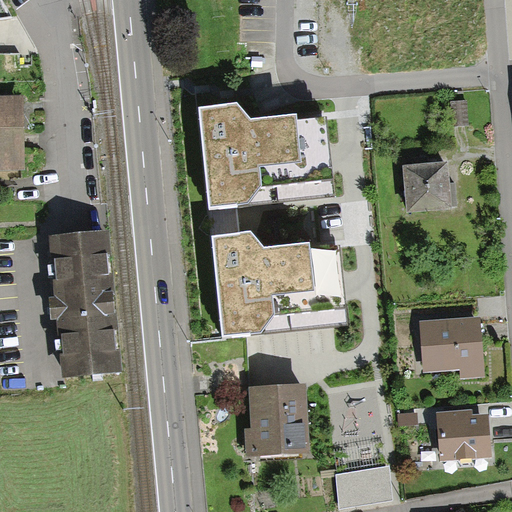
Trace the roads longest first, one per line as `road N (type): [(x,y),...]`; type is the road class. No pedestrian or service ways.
road 1 (primary): [(127,0),(177,511)]
road 2 (residential): [(511,277),(494,0)]
